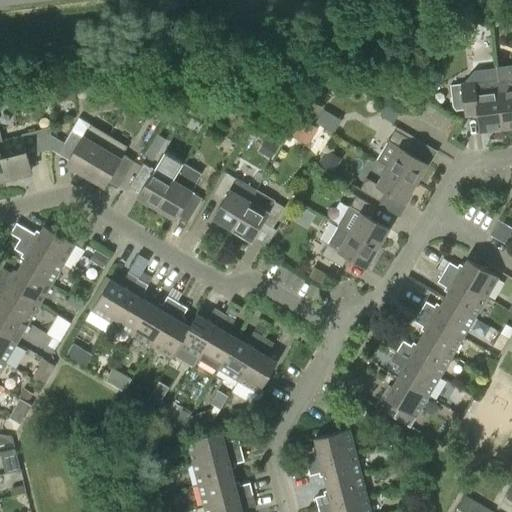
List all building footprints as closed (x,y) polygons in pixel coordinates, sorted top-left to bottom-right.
[(511,68),(496,71),(503,128),(511,126),(511,68)] [(479,130),(503,128),(496,71),(496,70),(472,73),(473,83),(461,84),(465,116),(477,115),(479,130)] [(64,101),(63,81),(52,81),(52,101),(64,101)] [(317,110),(312,124),(330,130),(335,116),(317,110)] [(311,138),(316,128),(300,120),(295,129),(311,138)] [(66,164),(85,175),(108,136),(89,125),(82,137),(71,131),(58,154),(68,160),(66,164)] [(376,160),(387,166),(416,183),(427,164),(408,153),(415,143),(394,130),(376,160)] [(22,137),(2,142),(10,174),(30,169),(27,158),(39,155),(33,131),(21,134),(22,137)] [(0,176),(10,174),(2,142),(0,133),(0,176)] [(127,147),(108,136),(85,175),(104,186),(106,182),(116,189),(133,161),(122,155),(127,147)] [(276,147),(265,141),(258,153),(269,159),(276,147)] [(160,149),(150,144),(143,156),(152,161),(160,149)] [(328,170),(336,157),(325,151),(318,164),(328,170)] [(137,197),(156,208),(182,163),(164,152),(153,170),(142,164),(129,187),(140,193),(137,197)] [(202,174),(182,163),(156,208),(175,219),(177,215),(187,222),(201,199),(190,192),(202,174)] [(404,202),(416,183),(387,166),(376,184),(366,178),(359,189),(380,202),(386,191),(404,202)] [(212,218),(231,229),(248,201),(230,190),(236,180),(225,173),(213,194),(223,200),(212,218)] [(256,190),(248,201),(231,229),(251,241),(262,222),(272,228),(284,208),(274,202),(275,201),(256,190)] [(359,213),(348,231),(377,249),(388,229),(370,219),(376,208),(355,196),(349,207),(359,213)] [(305,225),(311,211),(294,205),(289,219),(305,225)] [(501,241),(510,227),(499,221),(491,235),(501,241)] [(83,249),(44,225),(38,236),(16,223),(10,233),(20,239),(63,264),(71,269),(83,249)] [(366,268),(377,249),(348,231),(337,250),(327,244),(320,255),(341,267),(347,257),(366,268)] [(20,266),(51,284),(63,264),(20,239),(14,249),(26,256),(20,266)] [(88,260),(102,268),(108,258),(94,250),(88,260)] [(138,256),(127,273),(137,279),(147,262),(138,256)] [(448,262),(443,272),(486,298),(498,277),(467,259),(460,269),(448,262)] [(0,271),(0,280),(39,304),(51,284),(20,266),(14,275),(2,268),(0,271)] [(443,299),(474,317),(486,298),(443,272),(437,282),(449,289),(443,299)] [(91,310),(112,322),(137,279),(127,273),(120,285),(110,279),(91,310)] [(131,334),(150,303),(140,297),(151,279),(144,274),(140,281),(137,279),(112,322),(131,334)] [(0,299),(0,306),(28,323),(39,304),(0,280),(0,293),(3,295),(0,299)] [(151,346),(177,302),(181,295),(171,289),(160,309),(150,303),(131,334),(151,346)] [(419,312),(462,337),(474,317),(443,299),(437,309),(425,302),(419,312)] [(177,302),(151,346),(171,357),(178,345),(190,326),(180,320),(187,308),(177,302)] [(0,333),(16,343),(28,323),(0,306),(0,333)] [(178,345),(198,357),(224,314),(214,308),(207,320),(197,314),(190,326),(178,345)] [(218,369),(236,338),(227,332),(237,314),(227,308),(224,314),(198,357),(218,369)] [(420,338),(451,357),(462,337),(419,312),(414,321),(426,329),(420,338)] [(58,316),(47,335),(59,342),(70,323),(58,316)] [(238,380),(263,337),(267,331),(257,325),(246,343),(236,338),(218,369),(238,380)] [(0,333),(0,359),(5,363),(16,343),(0,333)] [(273,343),(263,337),(238,380),(258,393),(276,362),(266,355),(273,343)] [(396,351),(439,376),(451,357),(420,338),(414,348),(402,341),(396,351)] [(92,355),(72,343),(65,356),(84,367),(92,355)] [(397,378),(428,396),(439,376),(396,351),(390,361),(402,368),(397,378)] [(29,352),(20,365),(41,381),(50,368),(29,352)] [(415,417),(428,396),(397,378),(391,387),(388,386),(376,407),(400,421),(406,411),(415,417)] [(26,413),(30,405),(19,399),(15,407),(26,413)] [(183,426),(193,410),(176,400),(167,416),(183,426)] [(303,453),(306,464),(355,452),(349,429),(314,438),(317,450),(303,453)] [(186,439),(192,461),(241,450),(238,439),(224,442),(221,430),(186,439)] [(0,453),(0,458),(4,474),(19,470),(14,449),(0,453)] [(241,450),(192,461),(198,484),(233,476),(230,465),(243,461),(241,450)] [(325,483),(360,474),(355,452),(306,464),(309,476),(323,472),(325,483)] [(318,509),(366,496),(360,474),(325,483),(328,494),(315,497),(318,509)] [(233,476),(198,484),(203,507),(252,494),(249,483),(235,486),(233,476)] [(252,494),(203,507),(204,511),(241,511),(241,509),(255,505),(252,494)] [(461,494),(453,508),(461,511),(489,511),(490,511),(461,494)] [(370,511),(366,496),(318,509),(318,511),(370,511)]
